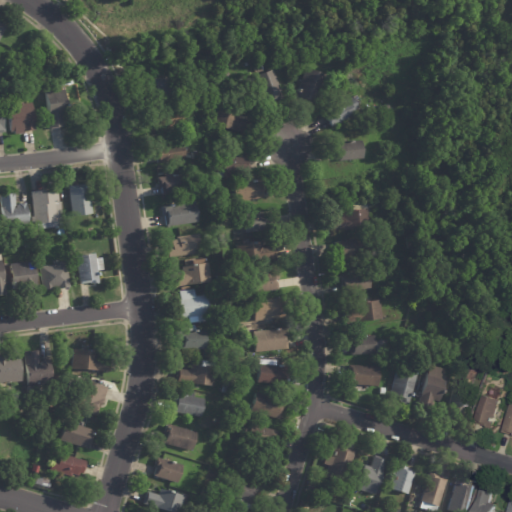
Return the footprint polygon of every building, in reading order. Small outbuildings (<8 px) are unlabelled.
[(314,106),(304,103),(304,105),(295,101),(306,69),(325,76),(314,107),(314,106)] [(279,101),(277,102),(276,101),(270,103),(271,104),(265,106),(255,77),(273,70),(284,99),(279,101)] [(142,101),(140,88),(144,87),(144,84),(150,83),(150,81),(167,78),(168,87),(175,86),(177,96),(142,101)] [(65,114),(60,115),(61,127),(49,129),(44,91),(62,89),(65,114)] [(329,127),(324,116),(328,115),(326,112),(332,109),(331,107),(352,97),(354,103),(353,103),(356,110),(351,112),(354,117),(330,128),(329,127)] [(33,130),(25,131),(25,132),(14,134),(14,131),(10,131),(7,105),(17,104),(17,103),(23,102),(23,103),(30,102),(34,129),(33,130)] [(151,126),(150,123),(147,124),(146,115),(180,108),(183,127),(152,133),(151,126)] [(247,124),(245,134),(210,128),(214,108),(239,113),(238,119),(248,121),(247,124)] [(360,146),(361,160),(337,161),(336,154),(335,151),(334,151),(333,144),(346,143),(346,142),(350,142),(350,143),(360,142),(360,146)] [(184,160),(184,161),(156,166),(154,148),(181,143),(184,160)] [(236,158),(236,159),(242,157),(243,160),(246,160),(248,173),(218,180),(217,174),(214,175),(211,161),(235,156),(236,158)] [(161,197),(160,187),(157,187),(156,178),(164,178),(163,173),(169,172),(170,177),(183,175),(185,194),(161,197)] [(260,190),(262,199),(234,203),(231,185),(259,181),(260,190)] [(88,194),(90,213),(71,216),(67,186),(86,183),(88,194)] [(61,221),(61,226),(36,230),(35,224),(32,224),(31,217),(33,217),(29,191),(44,189),(45,192),(55,190),(57,202),(59,202),(62,219),(61,220),(61,221)] [(14,197),(15,203),(24,202),(26,213),(27,213),(27,217),(26,217),(27,227),(14,228),(15,232),(4,233),(0,207),(0,193),(13,192),(14,197)] [(194,212),(196,223),(165,228),(164,217),(162,217),(160,208),(172,206),(193,203),(194,212)] [(365,205),(368,229),(331,233),(330,220),(341,219),(340,212),(351,211),(351,206),(365,204),(365,205)] [(270,219),(271,230),(245,234),(245,233),(239,234),(239,229),(238,229),(237,216),(258,213),(259,216),(265,215),(266,218),(270,218),(270,219)] [(381,230),(393,228),(394,235),(381,236),(381,230)] [(194,243),(195,255),(167,258),(165,246),(169,245),(168,242),(175,241),(175,238),(193,236),(194,243)] [(335,255),(333,244),(375,238),(378,257),(336,264),(335,255)] [(274,252),(275,261),(239,265),(237,246),(261,243),(262,249),(273,247),(274,252)] [(96,283),(89,284),(88,282),(79,284),(75,255),(93,253),(94,258),(100,257),(101,269),(95,270),(95,272),(97,272),(97,276),(96,276),(97,283),(96,283)] [(68,287),(56,288),(56,287),(52,287),(52,289),(41,290),(38,266),(57,264),(57,261),(65,261),(68,287)] [(34,285),(11,288),(9,264),(33,262),(35,285),(34,285)] [(172,288),(171,275),(181,274),(181,268),(207,265),(209,285),(172,288)] [(342,293),(341,282),(339,282),(339,281),(338,281),(337,275),(367,272),(369,290),(342,293)] [(276,281),(278,291),(253,294),(251,276),(278,273),(278,280),(276,280),(276,281)] [(176,320),(173,301),(179,300),(178,293),(192,291),(193,298),(211,296),(214,321),(197,324),(196,318),(176,320)] [(282,299),(284,312),(279,313),(280,320),(253,323),(251,303),(282,299)] [(345,323),(343,311),(354,309),(354,304),(378,301),(381,320),(345,324),(345,323)] [(181,351),(181,341),(179,341),(179,332),(183,332),(183,326),(195,326),(195,333),(204,332),(204,351),(181,351)] [(287,337),(287,340),(282,340),(283,351),(254,353),(252,333),(274,332),(274,331),(286,330),(287,337)] [(373,344),(373,355),(351,356),(351,348),(348,348),(348,341),(351,341),(350,338),(373,337),(373,344)] [(452,351),(455,342),(462,344),(459,354),(452,351)] [(109,360),(109,371),(73,370),(74,350),(86,350),(86,349),(90,349),(90,351),(99,351),(99,359),(109,359),(109,360)] [(37,352),(39,385),(26,386),(24,352),(37,351),(37,352)] [(18,355),(21,379),(17,380),(17,382),(0,383),(0,356),(14,354),(15,356),(18,355)] [(404,362),(415,365),(413,372),(417,373),(408,406),(398,403),(399,401),(388,398),(397,367),(400,368),(402,361),(404,362)] [(175,383),(177,370),(188,371),(189,365),(214,369),(211,388),(175,383)] [(260,365),(285,368),(283,387),(256,384),(258,365),(260,365)] [(366,387),(347,385),(348,366),(378,368),(377,387),(366,387)] [(437,368),(448,372),(441,392),(443,393),(439,403),(434,401),(431,412),(418,408),(430,366),(437,368)] [(106,387),(101,406),(99,406),(96,416),(72,409),(80,380),(106,387)] [(454,392),(470,397),(463,423),(456,421),(457,418),(446,415),(453,392),(454,392)] [(171,414),(173,404),(172,404),(173,401),(172,401),(173,395),(186,398),(187,393),(193,394),(192,399),(202,401),(199,419),(171,414)] [(281,410),(278,421),(249,413),(254,395),(283,403),(281,410)] [(486,398),(500,402),(492,431),(488,430),(489,429),(484,428),(485,426),(475,424),(482,397),(486,398)] [(511,436),(502,434),(510,405),(511,405),(511,436)] [(91,438),(87,449),(58,440),(64,421),(93,430),(91,438)] [(161,442),(166,425),(195,434),(189,452),(160,443),(161,442)] [(275,433),(270,448),(245,440),(250,425),(275,433)] [(336,448),(354,453),(347,484),(325,479),(328,467),(323,466),(325,457),(329,458),(330,455),(332,456),(334,448),(336,448)] [(84,462),(81,474),(78,474),(78,477),(72,475),(72,477),(49,470),(53,458),(58,459),(60,454),(84,462)] [(374,458),(385,461),(374,497),(355,490),(363,467),(369,469),(372,457),(374,458)] [(153,476),(155,469),(156,466),(154,465),(156,458),(164,461),(165,458),(170,460),(169,462),(182,467),(176,484),(153,476)] [(403,466),(404,466),(404,469),(414,472),(407,497),(390,492),(392,484),(391,484),(392,478),(393,479),(397,464),(403,466)] [(438,479),(446,481),(438,509),(421,503),(426,487),(424,487),(426,481),(427,482),(429,475),(436,477),(435,478),(438,479)] [(466,485),(474,487),(467,511),(447,511),(455,482),(466,485)] [(255,490),(256,490),(249,511),(238,508),(239,503),(227,500),(233,483),(255,490)] [(169,493),(185,498),(180,511),(167,511),(143,504),(146,492),(158,495),(160,489),(169,493)] [(481,492),(492,495),(489,506),(495,507),(493,511),(474,511),(480,492),(481,492)]
